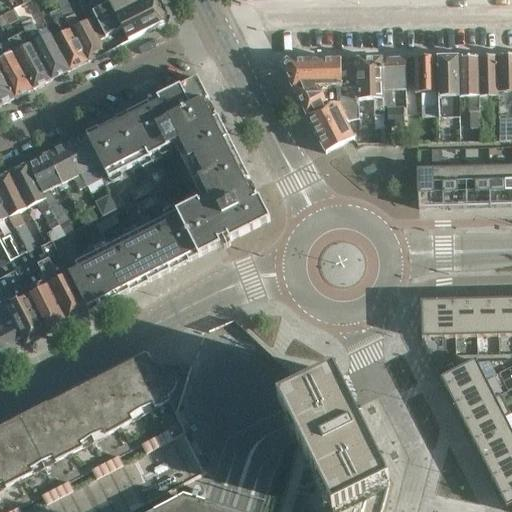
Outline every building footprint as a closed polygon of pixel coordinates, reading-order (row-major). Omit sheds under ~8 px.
[(148,0),(79,0),(90,21),(93,28),(148,0)] [(163,25),(166,17),(165,17),(156,0),(148,0),(93,28),(99,40),(121,29),(128,42),(163,25)] [(90,21),(83,25),(77,14),(67,19),(88,63),(106,54),(99,40),(93,28),(90,21)] [(4,16),(0,17),(0,25),(2,29),(9,26),(4,16)] [(63,35),(52,40),(68,73),(88,63),(67,19),(57,24),(63,35)] [(52,40),(50,35),(42,39),(34,25),(25,30),(51,81),(68,73),(52,40)] [(34,90),(51,81),(25,30),(17,34),(24,48),(15,53),(34,90)] [(7,57),(0,45),(0,44),(0,67),(16,99),(34,90),(15,53),(7,57)] [(511,93),(511,56),(496,57),(497,94),(511,93)] [(478,136),(487,136),(486,98),(497,98),(497,94),(496,57),(476,58),(478,128),(478,136)] [(458,58),(445,59),(437,59),(438,95),(438,108),(438,119),(459,119),(459,99),(458,58)] [(476,58),(458,58),(459,99),(468,98),(469,128),(478,128),(476,58)] [(382,109),(387,109),(390,108),(390,93),(405,92),(404,81),(404,59),(381,60),(382,109)] [(438,95),(437,59),(404,59),(404,81),(413,80),(414,95),(438,95)] [(381,60),(358,61),(357,61),(358,89),(358,102),(374,102),(374,117),(382,117),(382,109),(381,60)] [(292,90),(358,89),(357,61),(287,62),(286,62),(281,69),(282,70),(292,90)] [(0,107),(16,99),(0,67),(0,107)] [(68,275),(88,314),(270,222),(197,79),(85,135),(104,173),(98,176),(100,181),(103,187),(110,184),(108,180),(179,144),(206,198),(75,265),(78,270),(68,275)] [(327,105),(358,105),(358,102),(358,89),(292,90),(305,116),(327,105)] [(348,123),(358,122),(358,105),(327,105),(305,116),(325,155),(326,154),(354,140),(346,123),(348,123)] [(387,127),(404,126),(404,108),(390,108),(387,109),(387,127)] [(420,119),(438,119),(438,108),(420,108),(420,119)] [(511,122),(499,122),(499,142),(511,142),(511,122)] [(87,188),(100,181),(98,176),(104,173),(85,135),(65,146),(87,188)] [(87,188),(65,146),(47,155),(65,189),(69,187),(67,183),(75,179),(81,191),(87,188)] [(65,189),(47,155),(28,165),(43,195),(60,187),(62,191),(65,189)] [(28,209),(45,201),(44,200),(45,199),(43,195),(28,165),(10,174),(28,209)] [(511,167),(489,168),(490,209),(511,207),(511,167)] [(489,168),(465,169),(466,209),(490,209),(489,168)] [(465,169),(441,170),(442,210),(466,209),(465,169)] [(441,170),(417,170),(418,210),(442,210),(441,170)] [(0,198),(15,229),(24,224),(19,214),(28,209),(10,174),(0,179),(0,198)] [(129,193),(133,201),(153,191),(148,183),(129,193)] [(112,198),(117,208),(126,203),(121,193),(112,198)] [(139,214),(159,204),(155,196),(135,206),(139,214)] [(0,242),(1,244),(10,239),(12,242),(11,243),(19,259),(28,254),(15,229),(0,198),(0,242)] [(117,213),(114,206),(100,213),(103,220),(117,213)] [(91,212),(80,218),(84,226),(95,220),(91,212)] [(115,216),(95,226),(99,234),(119,224),(115,216)] [(39,269),(68,325),(88,314),(68,275),(52,242),(40,248),(47,262),(38,266),(39,269)] [(47,336),(68,325),(39,269),(18,280),(47,336)] [(47,336),(18,280),(15,273),(0,280),(0,291),(2,296),(6,304),(11,313),(27,346),(47,336)] [(511,301),(497,302),(498,338),(511,337),(511,301)] [(475,302),(454,303),(455,339),(476,339),(475,302)] [(497,302),(475,302),(476,339),(498,338),(497,302)] [(454,303),(420,304),(422,343),(436,372),(446,367),(445,340),(455,339),(454,303)] [(6,304),(0,307),(0,344),(6,357),(27,346),(11,313),(6,304)] [(178,375),(150,366),(145,356),(0,430),(0,511),(132,511),(178,489),(206,475),(205,472),(197,476),(189,460),(178,439),(185,435),(176,417),(191,370),(181,367),(178,375)] [(455,372),(440,380),(450,399),(484,381),(475,362),(455,372)] [(446,367),(436,372),(440,380),(455,372),(451,365),(446,367)] [(381,511),(383,506),(375,504),(379,489),(386,486),(386,487),(388,487),(388,484),(352,411),(334,374),(277,402),(288,425),(295,439),(331,511),(381,511)] [(484,381),(450,399),(459,417),(494,400),(493,399),(484,381)] [(494,400),(459,417),(468,435),(503,418),(503,419),(510,415),(500,395),(493,399),(494,400)] [(503,418),(468,435),(478,454),(511,436),(511,435),(503,419),(503,418)] [(511,435),(511,436),(478,454),(487,472),(511,458),(511,434),(511,435)] [(511,458),(487,472),(496,490),(511,481),(511,458)] [(511,481),(496,490),(506,509),(511,506),(511,481)] [(299,495),(294,511),(304,511),(309,498),(299,495)] [(228,511),(217,509),(183,498),(155,511),(228,511)]
